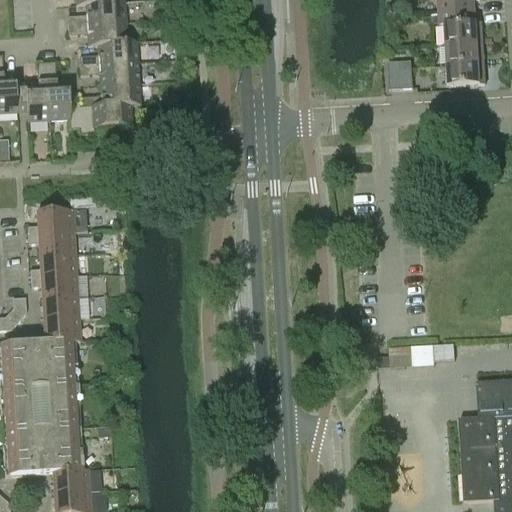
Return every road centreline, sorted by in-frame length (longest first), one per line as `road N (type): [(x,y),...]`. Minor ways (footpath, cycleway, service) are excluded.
road 1 (tertiary): [(293,511),(270,125)]
road 2 (tertiary): [(249,133),(272,511)]
road 3 (residential): [(270,125),(511,108)]
road 4 (tertiary): [(241,0),(249,133)]
road 5 (tertiary): [(270,125),(263,0)]
